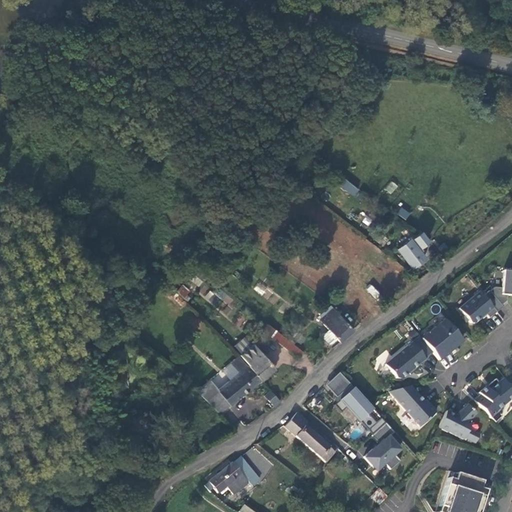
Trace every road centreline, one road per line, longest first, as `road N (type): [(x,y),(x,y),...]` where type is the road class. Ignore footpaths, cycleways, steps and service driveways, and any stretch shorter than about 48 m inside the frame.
road 1 (residential): [(511,215),(285,408),(184,473),(153,511)]
road 2 (secondary): [(246,0),(511,63)]
